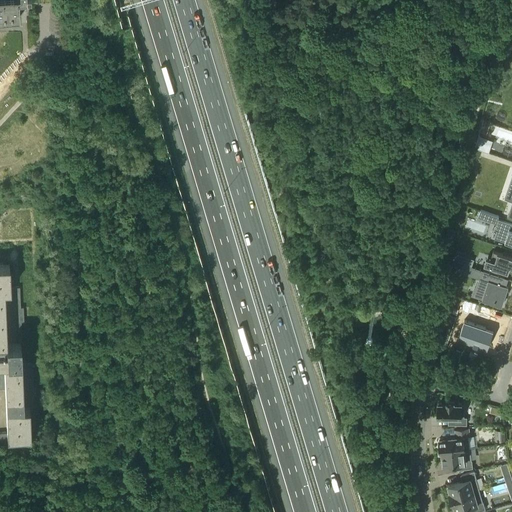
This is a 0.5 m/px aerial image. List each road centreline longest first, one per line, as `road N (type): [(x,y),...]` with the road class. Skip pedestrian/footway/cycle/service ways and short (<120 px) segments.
road 1 (motorway): [(339,511),(185,0)]
road 2 (motorway): [(149,0),(302,511)]
road 3 (residential): [(498,400),(437,384),(426,390),(423,511)]
